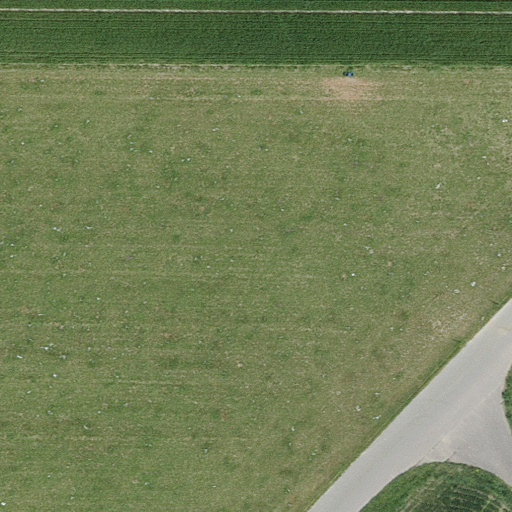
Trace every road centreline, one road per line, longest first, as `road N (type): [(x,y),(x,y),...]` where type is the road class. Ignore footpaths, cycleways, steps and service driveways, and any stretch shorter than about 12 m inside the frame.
road 1 (unclassified): [(289,511),(405,373),(511,278)]
road 2 (track): [(405,373),(511,476)]
